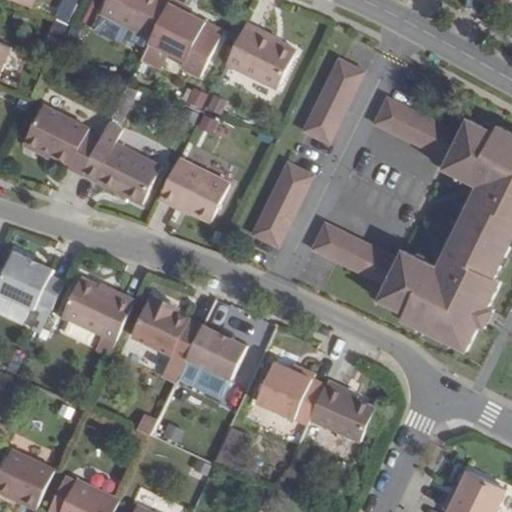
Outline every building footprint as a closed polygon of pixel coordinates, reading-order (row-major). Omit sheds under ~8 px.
[(71,23),(82,1),(79,0),(67,0),(59,18),(71,23)] [(109,0),(102,14),(103,14),(153,39),(172,0),(109,0)] [(187,6),(176,0),(172,0),(153,39),(151,43),(171,53),(188,61),(183,71),(201,80),(223,37),(204,28),(208,21),(185,10),(187,6)] [(153,39),(103,14),(95,30),(123,44),(126,37),(148,48),(151,43),(153,39)] [(223,37),(226,30),(208,21),(204,28),(223,37)] [(248,24),(228,64),(279,89),(298,51),(276,39),(277,38),(248,24)] [(0,41),(0,76),(13,48),(0,41)] [(148,48),(143,58),(163,68),(171,53),(151,43),(148,48)] [(341,59),(305,131),(332,145),(367,71),(341,59)] [(120,121),(134,91),(124,86),(109,116),(120,121)] [(201,108),(208,93),(191,86),(185,100),(201,108)] [(204,106),(220,114),(227,100),(211,93),(204,106)] [(389,98),(376,124),(449,160),(445,169),(479,186),(439,267),(405,251),(401,260),(327,223),(314,250),(388,286),(380,301),(407,313),(404,320),(468,352),(481,325),(490,307),(503,282),(497,279),(511,247),(511,131),(500,126),(497,132),(470,119),(463,134),(389,98)] [(91,129),(45,106),(28,142),(29,147),(36,151),(42,149),(53,155),(72,164),(70,168),(85,175),(102,140),(89,134),(91,129)] [(85,175),(144,205),(163,167),(118,144),(124,130),(111,123),(102,140),(85,175)] [(42,149),(36,151),(51,158),(53,155),(42,149)] [(181,158),(161,199),(177,207),(178,205),(213,223),(232,184),(181,158)] [(289,163),(254,235),(281,248),(316,176),(289,163)] [(16,252),(0,286),(0,292),(37,310),(39,304),(53,310),(66,282),(52,276),(55,271),(16,252)] [(83,277),(65,316),(105,335),(97,350),(110,357),(118,341),(137,300),(108,287),(107,288),(83,277)] [(154,295),(134,336),(187,362),(189,358),(205,325),(179,312),(170,308),(172,303),(154,295)] [(172,303),(170,308),(179,312),(181,307),(172,303)] [(496,311),(490,307),(481,325),(487,328),(496,311)] [(205,325),(189,358),(233,379),(250,346),(205,325)] [(277,362),(259,402),(310,425),(312,420),(328,384),(315,379),(317,374),(302,367),(300,372),(277,362)] [(328,384),(312,420),(362,442),(377,408),(358,399),(344,393),(347,388),(330,380),(328,384)] [(180,388),(174,401),(214,420),(221,407),(180,388)] [(347,388),(344,393),(358,399),(360,394),(347,388)] [(135,429),(150,433),(154,416),(140,412),(135,429)] [(215,461),(235,468),(247,433),(227,426),(215,461)] [(11,449),(0,472),(0,495),(35,511),(36,511),(56,470),(11,449)] [(452,495),(445,509),(449,511),(497,511),(509,490),(470,471),(457,498),(452,495)] [(79,480),(63,511),(115,511),(121,500),(79,480)]
